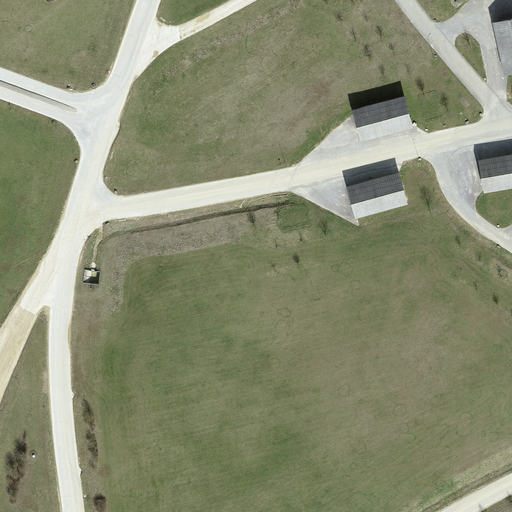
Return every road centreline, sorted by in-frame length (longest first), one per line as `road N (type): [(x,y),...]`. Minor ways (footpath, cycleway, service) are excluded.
road 1 (track): [(511,126),(268,182),(79,208)]
road 2 (track): [(510,126),(410,0)]
road 3 (track): [(0,370),(28,303),(68,246)]
road 4 (track): [(511,244),(454,197),(435,144)]
road 5 (track): [(128,57),(244,0)]
